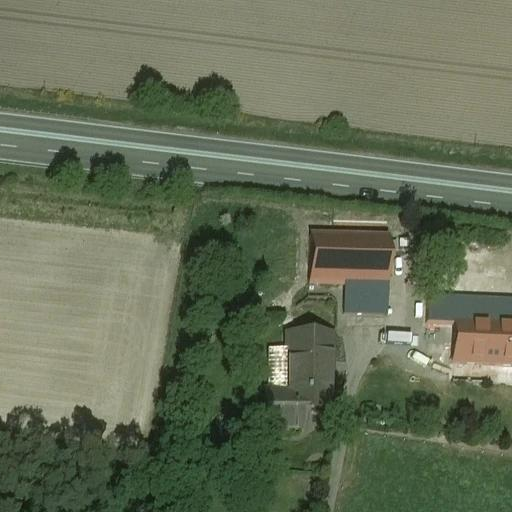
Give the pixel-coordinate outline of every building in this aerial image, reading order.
[(310,237),(308,287),(343,288),(343,316),(385,317),(387,239),(310,237)] [(511,303),(428,300),(427,324),(454,325),(511,327),(511,303)] [(511,327),(454,325),(452,383),(511,385),(511,327)] [(332,338),(286,338),(286,353),(286,394),(285,412),(303,413),(327,413),(328,364),(332,364),(332,338)] [(268,394),(286,394),(286,353),(268,353),(268,394)] [(285,412),(286,394),(268,394),(265,394),(264,430),(303,430),(303,413),(285,412)]
